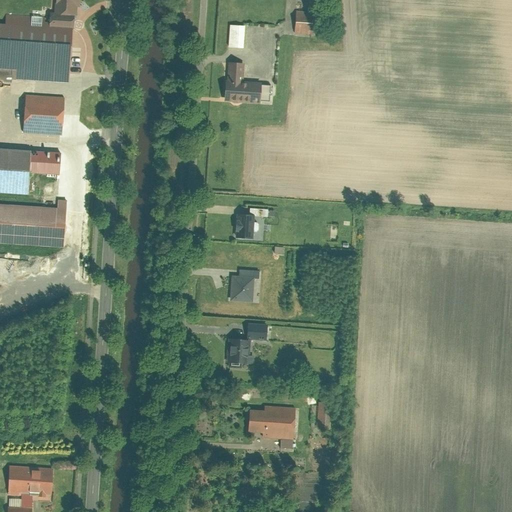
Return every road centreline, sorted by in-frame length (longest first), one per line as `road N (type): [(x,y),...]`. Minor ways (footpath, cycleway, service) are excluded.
road 1 (residential): [(168,511),(203,0)]
road 2 (tertiary): [(91,511),(125,0)]
